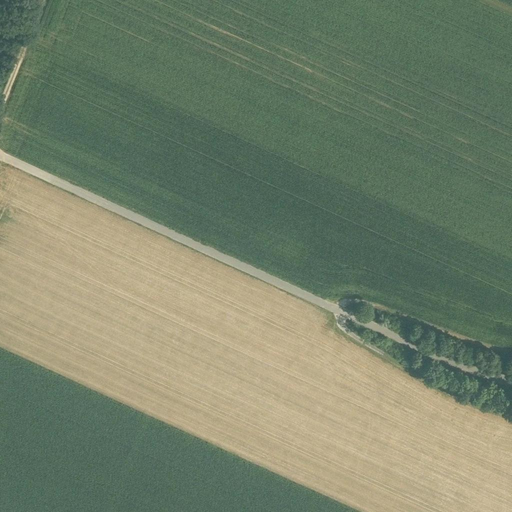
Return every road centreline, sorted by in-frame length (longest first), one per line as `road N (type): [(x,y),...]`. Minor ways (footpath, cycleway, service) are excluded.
road 1 (track): [(0,156),(511,388)]
road 2 (track): [(511,418),(450,395),(351,339),(337,320),(345,305),(363,304),(511,355)]
